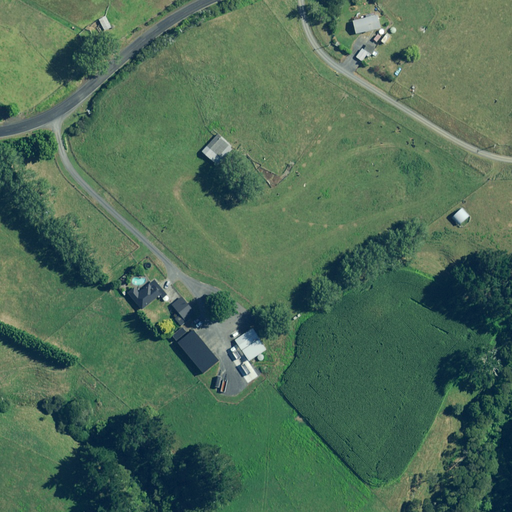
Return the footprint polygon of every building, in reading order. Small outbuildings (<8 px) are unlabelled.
[(382,30),(379,16),(354,22),(356,35),(382,30)] [(392,36),(388,33),(382,41),(386,44),(392,36)] [(380,44),(373,39),(365,50),(363,49),(357,57),(363,61),(368,55),(370,57),(380,44)] [(218,166),(234,149),(232,147),(233,146),(220,133),(208,146),(203,152),(218,166)] [(468,217),(461,209),(452,217),(459,225),(468,217)] [(162,294),(152,283),(140,293),(135,287),(129,293),(143,310),(162,294)] [(191,317),(193,320),(196,318),(194,315),(197,312),(183,296),(173,305),(181,314),(175,319),(182,327),(191,319),(190,318),(191,317)] [(268,349),(254,328),(236,340),(250,361),(268,349)]
